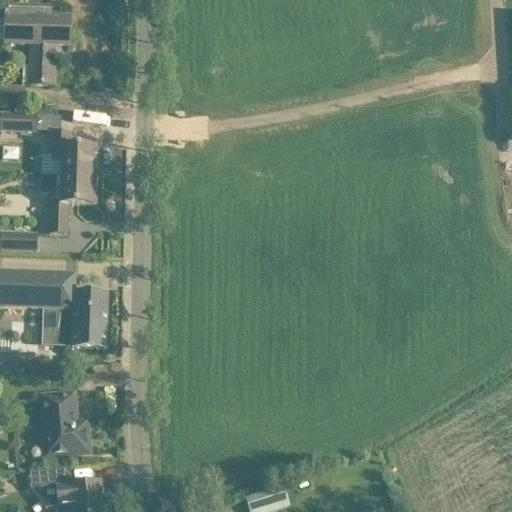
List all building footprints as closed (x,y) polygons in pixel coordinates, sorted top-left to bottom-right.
[(28,86),(34,87),(54,87),(56,47),(69,48),(70,22),(56,22),(57,10),(5,8),(4,45),(30,46),(28,86)] [(0,88),(0,104),(22,106),(23,90),(0,88)] [(356,124),(363,151),(437,132),(439,142),(458,137),(456,128),(469,124),(463,101),(420,112),(416,97),(397,101),(396,100),(379,104),(383,118),(356,124)] [(0,117),(0,133),(37,135),(37,118),(0,117)] [(41,158),(41,177),(61,177),(97,179),(98,149),(70,149),(71,134),(51,134),(50,159),(41,158)] [(41,177),(40,196),(48,196),(48,220),(50,220),(49,237),(67,237),(68,220),(68,207),(96,208),(97,179),(61,177),(41,177)] [(1,236),(0,253),(37,254),(37,237),(1,236)] [(59,350),(105,352),(108,296),(75,295),(76,277),(0,273),(0,309),(61,312),(59,350)] [(74,395),(39,398),(44,460),(70,458),(70,453),(89,452),(87,423),(72,425),(71,411),(76,410),(74,395)] [(56,489),(58,511),(72,509),(72,511),(109,511),(108,499),(103,500),(101,483),(72,486),(71,470),(29,474),(31,492),(56,489)]
